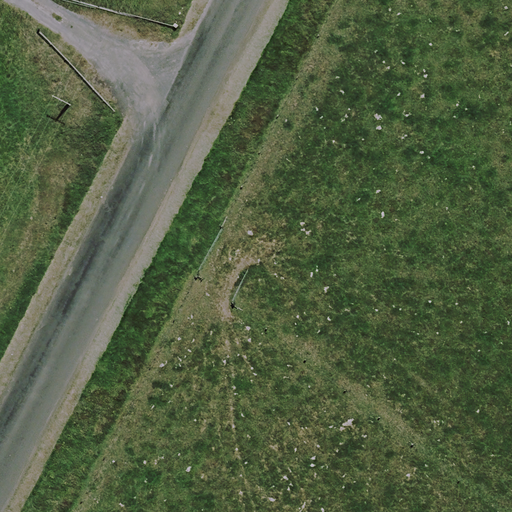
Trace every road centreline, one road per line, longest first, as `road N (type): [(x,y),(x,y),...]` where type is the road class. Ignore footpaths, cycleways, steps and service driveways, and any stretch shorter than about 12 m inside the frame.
road 1 (unclassified): [(0,453),(233,0)]
road 2 (track): [(120,215),(508,511)]
road 3 (track): [(187,82),(41,0)]
